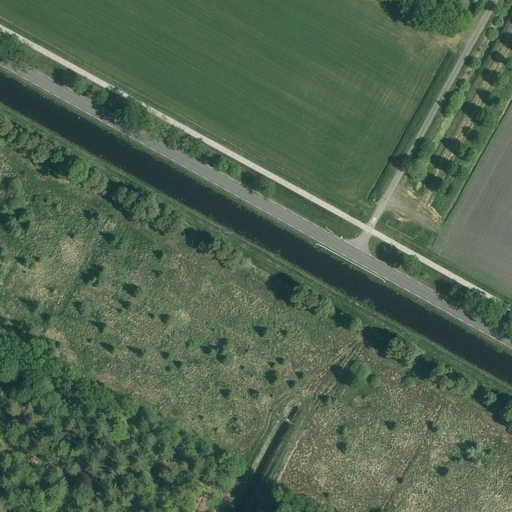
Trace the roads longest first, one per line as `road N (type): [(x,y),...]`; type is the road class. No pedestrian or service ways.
road 1 (primary): [(354,254),(0,57)]
road 2 (unclassified): [(354,254),(493,0)]
road 3 (track): [(224,511),(289,395),(307,402),(307,414),(253,511)]
road 4 (primary): [(511,341),(354,254)]
